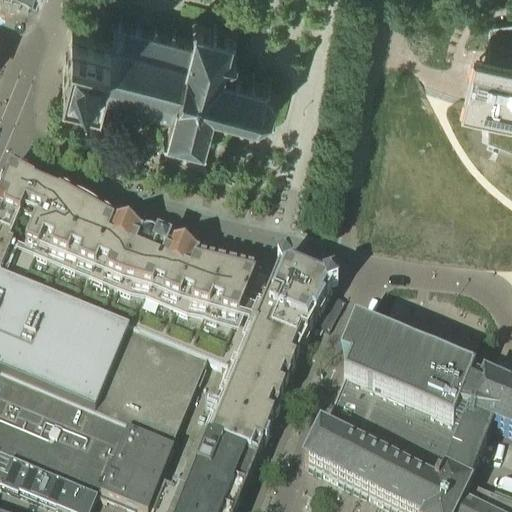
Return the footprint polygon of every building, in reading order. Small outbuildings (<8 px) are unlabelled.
[(72,27),(62,66),(100,76),(96,91),(92,90),(91,94),(95,95),(97,96),(95,101),(99,102),(100,96),(115,101),(113,106),(117,107),(118,102),(133,106),(131,111),(135,111),(136,106),(150,110),(149,115),(153,116),(154,111),(171,115),(167,130),(162,133),(164,136),(168,133),(183,137),(182,142),(185,143),(186,138),(201,141),(204,146),(207,144),(204,139),(206,130),(218,133),(220,136),(222,135),(221,132),(225,116),(226,117),(227,111),(239,114),(238,120),(242,121),(243,115),(254,118),(255,124),(258,123),(258,118),(269,111),(273,115),(275,112),(271,108),(274,97),(279,96),(279,92),(273,93),(268,82),(271,78),(268,75),(264,80),(253,77),(254,72),(250,71),(249,76),(237,73),(238,68),(235,67),(233,72),(223,69),(225,59),(231,60),(235,57),(236,53),(233,48),(229,47),(232,36),(237,32),(235,30),(230,33),(215,29),(216,23),(213,22),(212,28),(198,24),(194,19),(192,21),(194,25),(191,40),(174,36),(176,31),(171,30),(170,35),(156,31),(158,26),(153,25),(152,30),(138,26),(139,21),(135,20),(134,25),(120,21),(122,16),(118,15),(116,20),(115,20),(111,19),(110,23),(114,24),(110,38),(72,27)] [(511,23),(489,26),(488,51),(472,47),(458,104),(487,111),(487,115),(487,139),(511,150),(511,23)] [(0,196),(0,283),(138,341),(139,339),(207,368),(227,376),(200,444),(201,444),(257,467),(301,355),(331,300),(328,289),(290,273),(279,277),(278,281),(200,263),(199,263),(169,251),(169,252),(143,241),(143,242),(113,230),(114,229),(61,199),(60,200),(35,189),(36,188),(9,174),(0,196)] [(138,341),(0,283),(0,381),(10,386),(170,454),(196,392),(198,393),(205,377),(203,376),(207,368),(139,339),(138,341)] [(343,368),(349,370),(342,387),(343,387),(451,432),(452,430),(461,434),(459,436),(486,447),(492,432),(511,440),(511,395),(482,383),(481,387),(472,383),(474,380),(358,332),(343,368)] [(0,463),(12,468),(67,491),(98,504),(107,508),(109,505),(126,511),(151,511),(171,455),(170,454),(10,386),(0,381),(0,463)] [(343,387),(324,436),(350,448),(349,451),(433,492),(440,477),(469,491),(486,447),(459,436),(461,434),(452,430),(451,432),(343,387)] [(318,433),(301,469),(390,511),(511,511),(511,505),(494,498),(493,502),(485,499),(479,511),(474,511),(461,506),(469,491),(440,477),(433,492),(349,451),(350,448),(324,436),(318,433)] [(164,494),(156,511),(239,511),(257,467),(201,444),(179,500),(164,494)] [(0,491),(0,492),(2,493),(12,468),(0,463),(0,491)] [(2,493),(1,495),(19,502),(20,500),(47,511),(58,511),(67,491),(12,468),(2,493)] [(67,491),(58,511),(94,511),(98,504),(67,491)]
